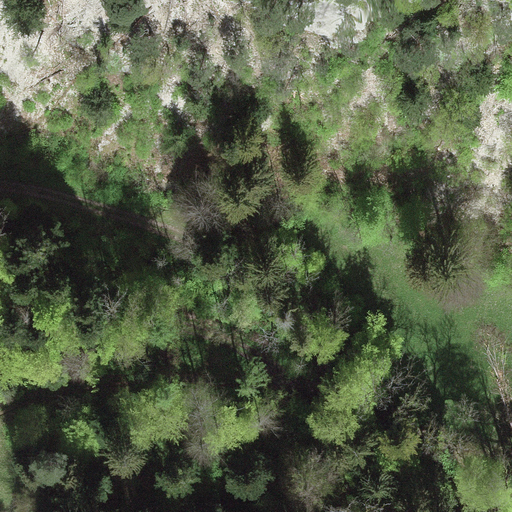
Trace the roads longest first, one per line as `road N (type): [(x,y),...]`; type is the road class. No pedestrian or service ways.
road 1 (track): [(340,406),(236,343),(171,325),(102,327),(0,353)]
road 2 (track): [(0,410),(90,382),(300,382)]
road 3 (track): [(134,217),(244,270),(303,333),(340,406)]
road 4 (track): [(486,511),(340,406)]
road 5 (track): [(0,185),(134,217)]
